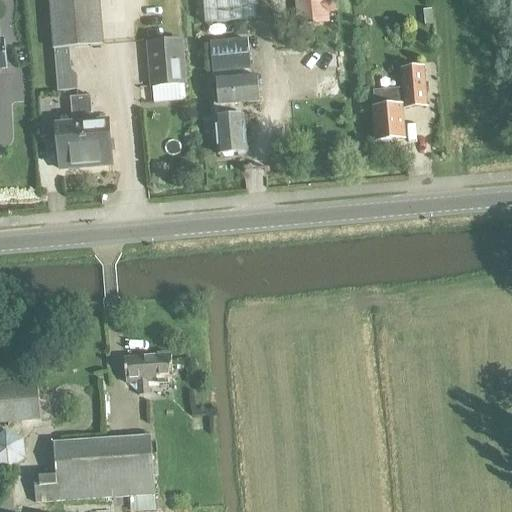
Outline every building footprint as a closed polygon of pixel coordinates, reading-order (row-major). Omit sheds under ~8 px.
[(50,0),(55,51),(70,49),(103,46),(99,0),(50,0)] [(203,0),(206,27),(234,24),(246,23),(257,22),(255,0),(203,0)] [(298,0),(301,25),(328,22),(327,14),(338,13),(337,0),(298,0)] [(433,25),(433,20),(431,10),(424,11),(426,26),(433,25)] [(246,23),(234,24),(235,37),(247,35),(246,23)] [(248,38),(211,41),(214,73),(251,70),(248,38)] [(154,88),(185,85),(182,41),(150,44),(154,88)] [(59,93),(79,91),(78,76),(72,71),(70,49),(55,51),(59,93)] [(378,141),(405,139),(403,107),(425,105),(423,77),(423,69),(400,71),(401,91),(374,93),(378,141)] [(215,113),(237,111),(236,105),(260,103),(257,77),(217,80),(219,101),(214,101),(215,113)] [(94,124),(93,119),(90,117),(93,113),(92,97),(82,98),(88,168),(114,166),(110,122),(94,124)] [(62,171),(88,168),(82,98),(72,99),(73,115),(76,118),(74,121),(74,125),(58,127),(62,171)] [(237,117),(237,111),(215,113),(219,154),(224,154),(226,157),(234,156),(235,153),(248,152),(245,116),(237,117)] [(153,174),(152,185),(162,186),(165,186),(166,176),(153,174)] [(166,355),(166,354),(156,355),(156,357),(126,359),(127,383),(136,383),(137,394),(151,393),(150,379),(174,378),(173,355),(166,355)] [(0,383),(0,422),(40,420),(38,381),(0,383)] [(5,434),(0,437),(0,466),(9,471),(24,460),(23,442),(5,434)] [(37,504),(156,495),(152,437),(56,444),(58,471),(34,473),(37,504)]
